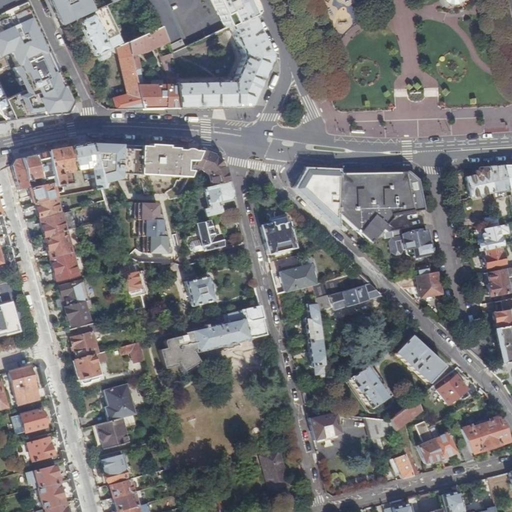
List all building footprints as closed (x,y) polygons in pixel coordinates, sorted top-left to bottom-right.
[(0,0),(0,12),(3,12),(24,2),(23,0),(0,0)] [(50,0),(62,25),(77,18),(105,5),(115,0),(50,0)] [(147,0),(160,27),(166,41),(168,45),(171,52),(185,45),(228,26),(241,20),(252,15),(249,9),(248,6),(246,3),(245,0),(147,0)] [(3,12),(0,12),(0,76),(48,55),(24,2),(3,12)] [(90,48),(91,48),(94,55),(109,48),(110,50),(118,47),(129,95),(114,99),(113,100),(116,109),(118,109),(141,108),(132,65),(127,42),(122,44),(105,5),(77,18),(81,27),(80,27),(90,48)] [(174,82),(174,85),(176,108),(214,107),(223,107),(248,107),(263,73),(271,56),(252,15),(241,20),(228,26),(242,56),(231,81),(222,82),(214,82),(174,82)] [(127,42),(132,65),(141,108),(176,108),(174,85),(162,85),(162,83),(162,82),(157,82),(157,85),(143,85),(137,56),(135,56),(134,52),(143,51),(166,41),(160,27),(127,42)] [(159,56),(166,75),(167,83),(174,82),(173,67),(171,52),(168,45),(165,46),(168,54),(159,56)] [(171,52),(173,67),(178,66),(178,58),(180,54),(188,51),(185,45),(171,52)] [(110,50),(109,48),(94,55),(95,58),(96,57),(110,50)] [(111,53),(110,50),(96,57),(97,59),(111,53)] [(70,102),(48,55),(0,76),(0,93),(12,120),(13,122),(64,113),(70,102)] [(0,121),(12,120),(0,93),(0,121)] [(61,192),(53,193),(51,186),(50,186),(50,183),(26,188),(30,203),(32,203),(54,197),(99,188),(98,184),(91,156),(88,144),(66,148),(72,183),(64,184),(60,185),(61,192)] [(118,154),(118,145),(90,144),(88,144),(91,156),(98,184),(107,182),(107,180),(116,180),(116,173),(136,175),(137,146),(127,145),(126,155),(118,154)] [(127,145),(118,145),(118,154),(126,155),(127,145)] [(137,146),(136,175),(137,175),(176,177),(185,177),(190,165),(197,150),(175,148),(161,147),(137,146)] [(44,152),(46,166),(48,176),(50,183),(50,186),(51,186),(59,185),(57,172),(61,172),(62,173),(60,173),(61,176),(63,176),(64,184),(72,183),(66,148),(56,150),(44,152)] [(200,170),(207,175),(209,186),(227,182),(223,166),(215,156),(197,150),(190,165),(200,170)] [(44,152),(32,155),(38,177),(38,179),(48,176),(46,166),(44,152)] [(25,157),(18,158),(23,180),(38,177),(32,155),(25,157)] [(14,160),(10,166),(16,190),(25,188),(23,180),(18,158),(14,160)] [(511,165),(502,166),(508,193),(511,192),(511,165)] [(502,166),(487,167),(492,193),(504,190),(505,196),(508,196),(508,193),(502,166)] [(464,177),(468,198),(492,193),(487,167),(477,167),(478,171),(474,171),(475,175),(464,177)] [(306,172),(296,189),(333,224),(334,212),(336,176),(336,174),(336,173),(306,172)] [(376,173),(376,174),(379,237),(383,236),(383,239),(391,237),(392,239),(390,239),(388,243),(390,252),(394,255),(398,254),(401,250),(403,250),(404,255),(409,257),(430,253),(425,230),(400,235),(399,229),(424,224),(419,200),(415,179),(406,173),(376,173)] [(336,176),(334,212),(368,243),(372,239),(379,237),(376,174),(336,176)] [(38,177),(23,180),(25,188),(26,188),(50,183),(48,176),(38,179),(38,177)] [(179,193),(184,180),(175,179),(165,193),(168,201),(179,198),(178,193),(179,193)] [(206,208),(202,209),(204,216),(219,213),(219,212),(216,203),(232,200),(227,182),(209,186),(201,188),(206,206),(205,207),(206,208)] [(54,197),(32,203),(36,218),(58,212),(54,197)] [(155,215),(152,214),(155,204),(133,198),(129,214),(133,215),(129,231),(133,233),(129,249),(153,255),(154,255),(154,256),(155,256),(156,255),(157,255),(157,254),(158,253),(158,252),(157,252),(157,251),(156,250),(153,249),(156,238),(156,237),(156,236),(155,235),(154,235),(152,234),(157,218),(157,217),(156,217),(156,216),(155,215)] [(37,220),(42,237),(64,231),(73,229),(69,212),(37,220)] [(496,215),(482,218),(485,229),(499,226),(496,215)] [(197,235),(199,240),(201,251),(220,246),(217,235),(211,236),(209,230),(207,221),(195,224),(197,235)] [(270,223),(259,226),(266,255),(294,248),(288,222),(286,223),(271,227),(270,223)] [(481,241),(476,242),(478,251),(482,250),(499,247),(500,247),(497,236),(505,234),(504,225),(499,226),(485,229),(479,230),(481,241)] [(65,234),(43,240),(47,257),(47,258),(70,252),(65,234)] [(232,244),(241,241),(239,234),(230,237),(232,244)] [(188,245),(189,250),(193,252),(201,251),(199,240),(190,242),(188,245)] [(484,268),(502,264),(499,247),(482,250),(483,257),(482,258),(482,259),(480,260),(481,267),(483,266),(484,268)] [(71,255),(77,253),(76,250),(70,252),(47,258),(54,281),(76,275),(71,255)] [(301,266),(278,272),(283,292),(311,285),(314,284),(309,263),(308,262),(306,261),(305,260),(300,262),(301,266)] [(428,265),(412,268),(414,276),(429,273),(428,265)] [(511,267),(485,273),(487,284),(485,285),(487,296),(506,292),(508,300),(511,298),(511,287),(506,289),(504,278),(511,276),(511,275),(511,274),(511,267)] [(135,272),(122,275),(126,290),(126,291),(134,289),(139,288),(135,272)] [(311,285),(313,294),(314,304),(315,312),(331,307),(328,295),(369,284),(356,272),(314,284),(311,285)] [(415,286),(418,298),(438,294),(434,272),(429,273),(414,276),(393,280),(402,289),(415,286)] [(206,276),(183,282),(190,306),(212,301),(206,276)] [(81,280),(56,287),(62,307),(86,300),(85,294),(86,294),(84,289),(83,289),(81,280)] [(369,284),(328,295),(331,307),(332,310),(381,296),(369,284)] [(134,289),(126,291),(129,306),(137,304),(135,295),(134,289)] [(493,324),(494,324),(495,329),(511,326),(511,298),(508,300),(499,301),(501,311),(496,312),(491,313),(493,324)] [(5,335),(20,331),(11,300),(0,303),(0,335),(5,334),(5,335)] [(89,307),(87,301),(86,300),(62,307),(65,320),(66,320),(68,326),(87,321),(85,310),(88,309),(89,307)] [(306,318),(303,318),(306,343),(319,341),(315,312),(314,304),(305,305),(306,318)] [(248,340),(248,339),(266,335),(258,306),(221,315),(223,323),(205,327),(204,325),(202,325),(203,328),(189,331),(182,332),(183,336),(164,340),(162,343),(163,349),(156,350),(161,369),(176,366),(175,364),(178,364),(180,373),(198,369),(193,349),(194,348),(195,353),(214,348),(248,340)] [(72,347),(75,359),(97,353),(91,333),(99,331),(97,322),(77,328),(79,335),(69,338),(72,347)] [(511,326),(495,329),(494,330),(501,364),(505,363),(511,361),(511,326)] [(164,329),(156,330),(158,338),(166,337),(164,329)] [(156,330),(136,335),(138,342),(139,344),(158,339),(158,338),(156,330)] [(442,367),(409,336),(393,353),(426,384),(442,367)] [(313,367),(313,375),(323,374),(319,341),(306,343),(309,367),(313,367)] [(131,361),(138,361),(143,360),(142,356),(139,344),(138,342),(127,345),(129,353),(131,361)] [(127,345),(117,348),(119,355),(129,353),(127,345)] [(81,384),(89,382),(90,381),(89,381),(88,376),(96,374),(97,374),(94,363),(105,361),(102,352),(97,353),(75,359),(73,360),(78,378),(79,378),(80,383),(81,384)] [(142,356),(143,360),(145,369),(145,371),(153,369),(150,354),(142,356)] [(491,366),(485,367),(494,375),(507,372),(505,363),(501,364),(491,366)] [(389,397),(367,365),(348,379),(369,410),(389,397)] [(16,404),(37,399),(28,366),(8,372),(16,404)] [(315,383),(316,390),(325,389),(324,387),(323,376),(315,377),(316,382),(315,383)] [(466,390),(455,376),(435,391),(446,405),(466,390)] [(125,384),(102,391),(106,406),(108,412),(104,413),(107,421),(121,418),(132,415),(134,414),(131,404),(132,402),(131,397),(129,396),(125,384)] [(418,410),(414,401),(388,420),(392,431),(393,432),(412,417),(410,415),(418,410)] [(40,409),(19,414),(24,432),(45,426),(40,409)] [(328,414),(307,419),(313,441),(340,434),(334,415),(328,414)] [(132,415),(121,418),(124,427),(134,424),(132,415)] [(102,449),(128,442),(124,427),(121,418),(107,421),(96,424),(102,449)] [(364,418),(369,437),(370,436),(379,434),(392,431),(388,420),(387,421),(364,418)] [(469,427),(460,430),(467,445),(471,454),(478,451),(478,452),(499,445),(499,446),(506,444),(506,442),(507,442),(502,425),(500,426),(497,418),(489,421),(490,423),(470,429),(469,427)] [(416,425),(424,443),(416,447),(423,464),(440,460),(432,441),(427,429),(424,422),(416,425)] [(427,429),(432,441),(440,460),(455,453),(446,433),(439,436),(434,425),(427,429)] [(379,434),(370,436),(374,452),(383,450),(379,434)] [(48,437),(26,443),(31,461),(52,455),(48,437)] [(467,445),(460,448),(466,463),(474,461),(471,454),(467,445)] [(400,450),(402,455),(412,477),(418,475),(407,448),(400,450)] [(269,492),(287,487),(279,453),(260,458),(269,492)] [(123,460),(122,454),(100,460),(106,482),(125,477),(123,469),(126,468),(123,460)] [(395,476),(399,475),(401,480),(412,477),(402,455),(388,461),(395,476)] [(126,459),(123,460),(126,468),(123,469),(125,477),(126,480),(129,479),(131,479),(130,476),(133,475),(130,466),(128,467),(126,459)] [(28,484),(33,482),(34,488),(58,482),(59,482),(54,466),(25,473),(28,484)] [(493,498),(511,491),(505,473),(486,479),(493,498)] [(126,480),(108,485),(111,498),(112,497),(132,492),(129,479),(126,480)] [(35,491),(38,491),(42,508),(43,508),(64,502),(58,482),(34,488),(35,491)] [(132,492),(112,497),(116,511),(136,505),(137,505),(133,492),(132,492)] [(461,511),(456,492),(440,496),(444,511),(461,511)] [(407,498),(408,503),(410,511),(416,511),(419,511),(415,497),(407,498)] [(230,511),(228,500),(216,503),(218,511),(230,511)] [(44,511),(67,511),(65,502),(64,502),(43,508),(44,511)] [(410,511),(408,503),(383,509),(384,511),(410,511)]
